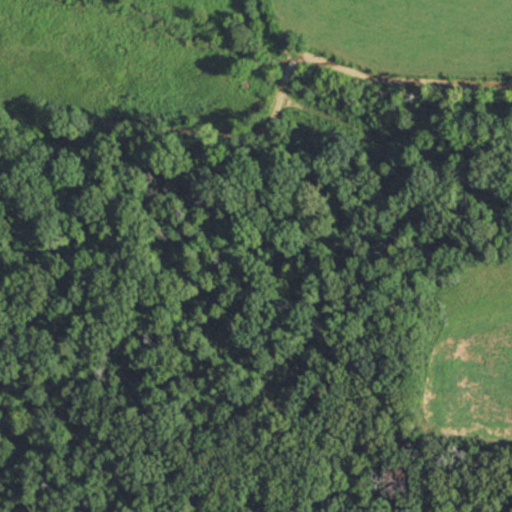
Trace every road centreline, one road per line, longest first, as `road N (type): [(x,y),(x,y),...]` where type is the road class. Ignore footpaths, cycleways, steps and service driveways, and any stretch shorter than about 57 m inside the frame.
road 1 (residential): [(293,58),(258,152),(241,165),(199,170),(0,136)]
road 2 (residential): [(511,87),(431,88),(293,58)]
